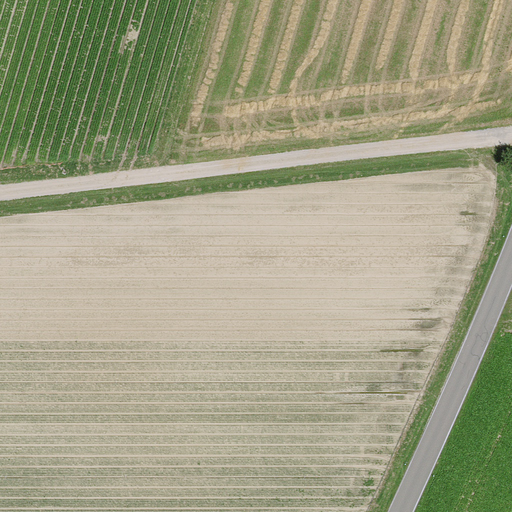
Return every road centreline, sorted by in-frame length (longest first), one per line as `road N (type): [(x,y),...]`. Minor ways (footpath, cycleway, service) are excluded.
road 1 (track): [(511,136),(0,191)]
road 2 (unclassified): [(402,511),(511,255)]
